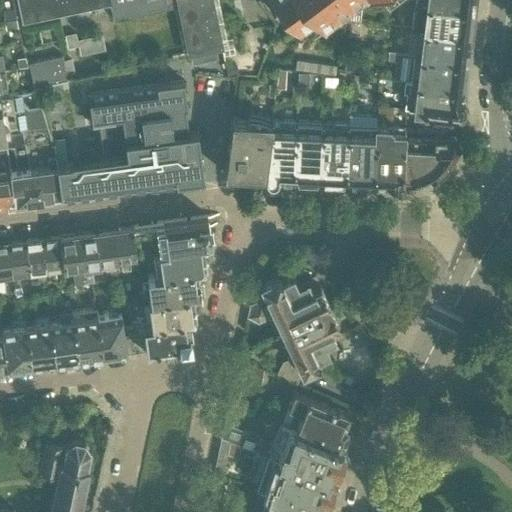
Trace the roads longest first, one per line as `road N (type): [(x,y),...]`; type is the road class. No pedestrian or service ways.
road 1 (residential): [(0,222),(213,194),(250,221)]
road 2 (residential): [(427,350),(395,411),(363,511)]
road 3 (residential): [(427,350),(369,310),(349,261),(347,218)]
road 4 (residential): [(499,0),(493,115),(500,147),(511,157)]
road 5 (residential): [(209,370),(233,253),(250,221)]
road 6 (residential): [(0,390),(145,372)]
road 7 (residential): [(180,511),(209,370)]
road 8 (residential): [(145,372),(120,511)]
road 9 (residential): [(347,218),(443,226),(480,250)]
